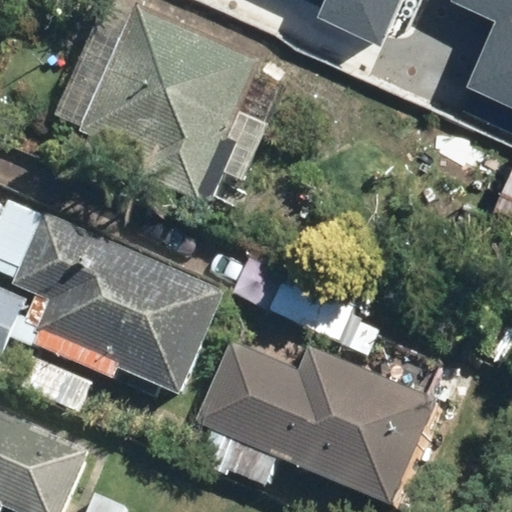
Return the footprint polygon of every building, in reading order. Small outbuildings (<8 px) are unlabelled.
[(116,0),(113,0),(65,116),(101,131),(94,150),(215,200),(278,51),(156,0),(150,14),(116,0)] [(321,0),(311,23),(373,50),(395,0),(321,0)] [(511,0),(456,0),(455,3),(500,23),(473,82),(511,100),(511,0)] [(0,327),(54,350),(37,393),(91,416),(109,372),(129,381),(134,370),(201,398),(246,288),(18,194),(0,237),(0,327)] [(386,333),(389,325),(258,279),(206,423),(224,430),(212,466),(284,492),(294,465),(419,509),(446,433),(421,424),(445,355),(386,333)] [(79,511),(108,450),(0,399),(0,511),(17,511),(18,511),(20,511),(79,511)]
